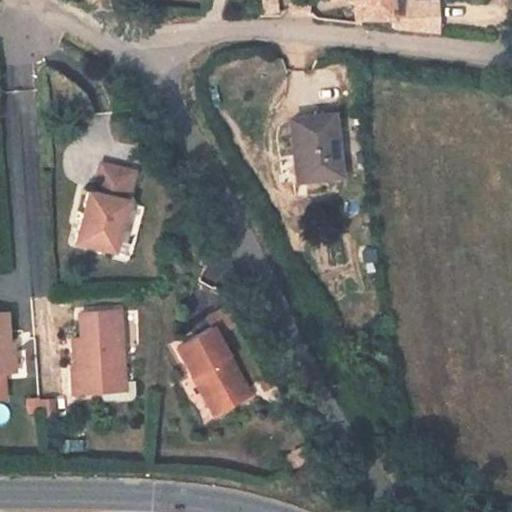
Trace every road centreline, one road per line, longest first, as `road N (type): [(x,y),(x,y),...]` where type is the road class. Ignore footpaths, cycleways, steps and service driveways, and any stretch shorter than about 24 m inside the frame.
road 1 (unclassified): [(403,511),(359,460),(207,176),(135,66)]
road 2 (unclassified): [(135,66),(224,32),(511,58)]
road 3 (secondary): [(152,496),(0,495)]
road 4 (unclassified): [(135,66),(18,0)]
